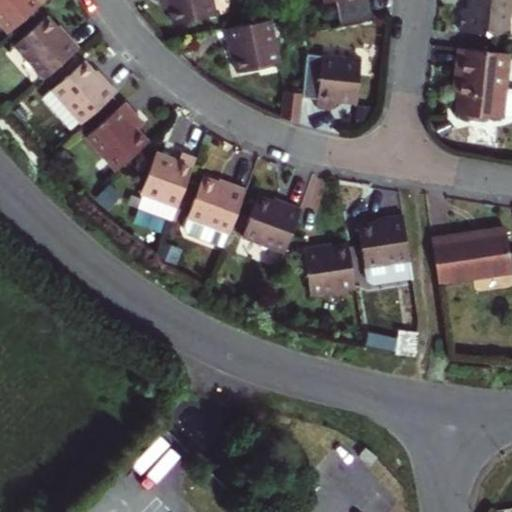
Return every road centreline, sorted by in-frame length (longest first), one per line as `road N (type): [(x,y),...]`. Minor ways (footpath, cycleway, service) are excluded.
road 1 (residential): [(443,407),(306,379),(206,343),(105,276),(0,181)]
road 2 (residential): [(105,0),(158,61),(235,119),(310,149),(399,166)]
road 3 (residential): [(418,0),(399,166)]
